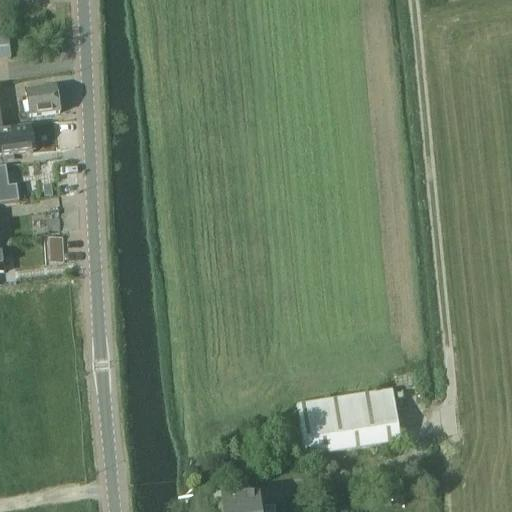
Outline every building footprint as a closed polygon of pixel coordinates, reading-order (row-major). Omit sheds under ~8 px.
[(5,25),(2,0),(0,0),(0,60),(11,59),(9,38),(5,38),(4,25),(5,25)] [(30,118),(59,114),(54,87),(26,92),(30,118)] [(0,158),(33,153),(29,129),(0,133),(0,158)] [(0,168),(0,205),(16,204),(14,187),(6,188),(3,168),(0,168)] [(45,191),(28,193),(29,201),(46,199),(45,191)] [(62,240),(48,240),(49,266),(63,265),(62,240)] [(305,457),(400,442),(393,395),(298,410),(305,457)] [(223,511),(258,511),(256,495),(235,497),(234,490),(221,491),(223,511)]
